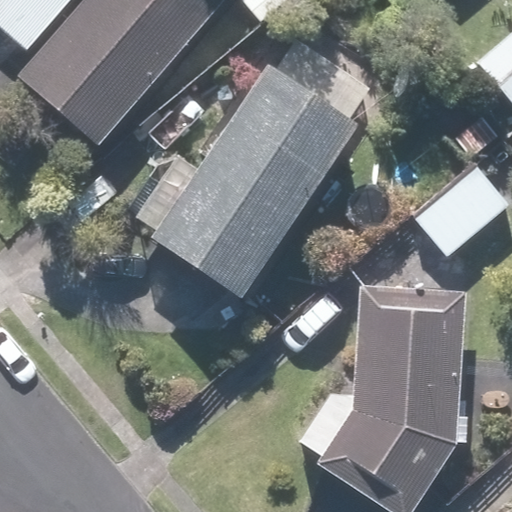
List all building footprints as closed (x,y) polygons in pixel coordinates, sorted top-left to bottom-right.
[(0,0),(0,22),(36,55),(23,71),(104,143),(230,0),(0,0)] [(511,33),(479,61),(511,100),(511,33)] [(297,35),(161,236),(247,294),(383,93),(297,35)] [(511,200),(477,163),(415,221),(452,260),(511,203),(511,200)] [(360,403),(339,389),(303,444),(403,511),(415,511),(466,438),(470,289),(364,286),(360,403)]
